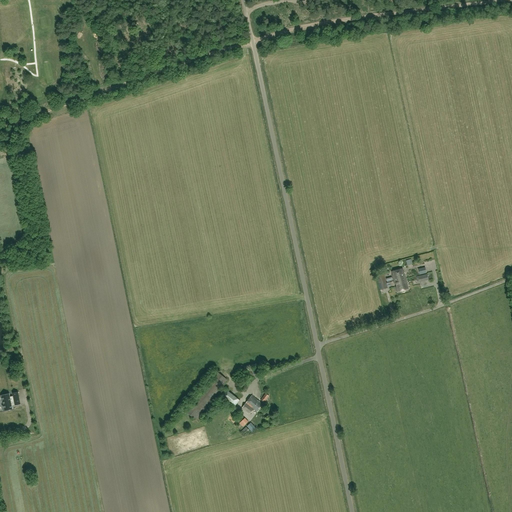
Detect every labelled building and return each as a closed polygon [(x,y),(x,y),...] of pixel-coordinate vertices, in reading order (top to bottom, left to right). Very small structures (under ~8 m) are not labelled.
[(398,280),(405,278),(403,271),(402,268),(392,271),(393,275),(392,275),(394,281),(398,280)] [(380,290),(387,288),(384,273),(376,275),(380,290)] [(408,289),(405,278),(398,280),(394,281),(395,284),(396,284),(396,287),(395,287),(397,292),(408,289)] [(185,411),(196,420),(228,380),(216,371),(185,411)] [(219,397),(221,399),(223,398),(225,400),(224,401),(233,408),(240,400),(226,389),(219,397)] [(11,404),(14,403),(15,405),(21,404),(18,392),(12,393),(13,396),(10,396),(9,393),(1,395),(4,411),(12,409),(11,404)] [(264,402),(269,396),(265,393),(261,400),(264,402)] [(252,395),(242,408),(250,414),(253,409),(257,412),(263,404),(252,395)] [(239,423),(244,418),(240,413),(235,418),(239,423)] [(231,419),(220,424),(228,439),(237,434),(231,423),(233,422),(231,419)] [(246,427),(241,432),(244,435),(249,430),(246,427)]
